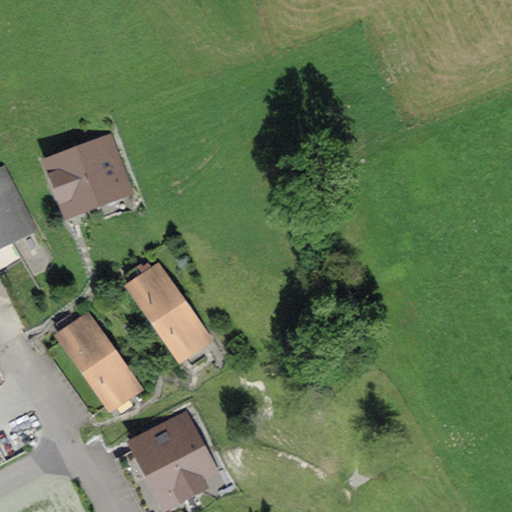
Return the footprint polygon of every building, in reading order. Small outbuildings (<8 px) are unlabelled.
[(113,140),(48,166),(68,217),(133,191),(113,140)] [(0,244),(9,241),(18,253),(37,243),(1,170),(0,170),(0,244)] [(136,287),(160,320),(180,306),(164,282),(170,278),(159,263),(144,273),(148,279),(136,287)] [(204,339),(180,306),(160,320),(183,354),(204,339)] [(89,370),(110,355),(87,322),(66,337),(89,370)] [(110,355),(89,370),(113,403),(134,388),(110,355)] [(189,421),(137,447),(163,500),(215,474),(189,421)]
